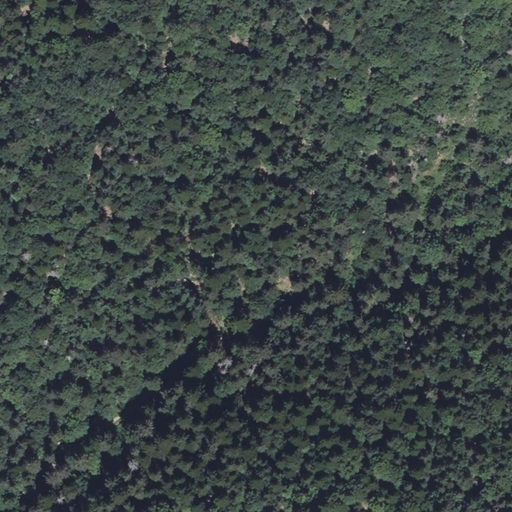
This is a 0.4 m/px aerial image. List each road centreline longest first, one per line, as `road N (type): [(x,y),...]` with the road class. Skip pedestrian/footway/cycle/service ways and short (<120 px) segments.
road 1 (track): [(182,376),(255,332),(309,323),(393,293),(511,207)]
road 2 (track): [(69,511),(182,376)]
